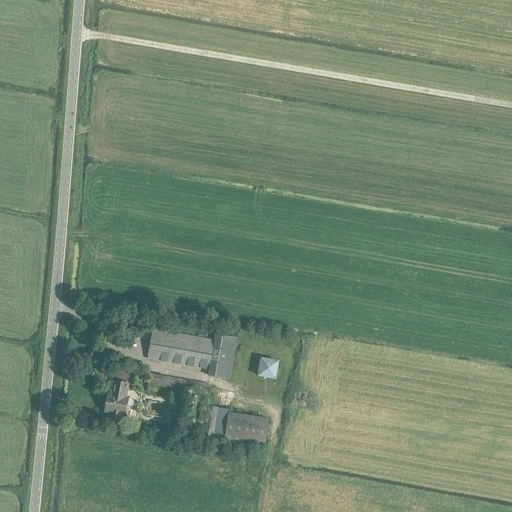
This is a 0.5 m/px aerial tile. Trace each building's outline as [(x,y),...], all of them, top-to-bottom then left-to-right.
[(210,370),(209,375),(230,379),(237,339),(216,335),(215,341),(154,330),(149,359),(210,370)] [(278,362),(262,359),(259,376),(275,379),(278,362)] [(209,385),(151,375),(148,391),(206,401),(209,385)] [(121,415),(125,416),(127,406),(128,407),(130,407),(132,406),(133,404),(133,402),(133,401),(132,399),(130,399),(128,398),(129,398),(126,398),(129,384),(115,382),(112,395),(109,395),(105,412),(112,413),(111,419),(120,421),(121,415)] [(264,449),(269,419),(229,413),(225,443),(264,449)]
